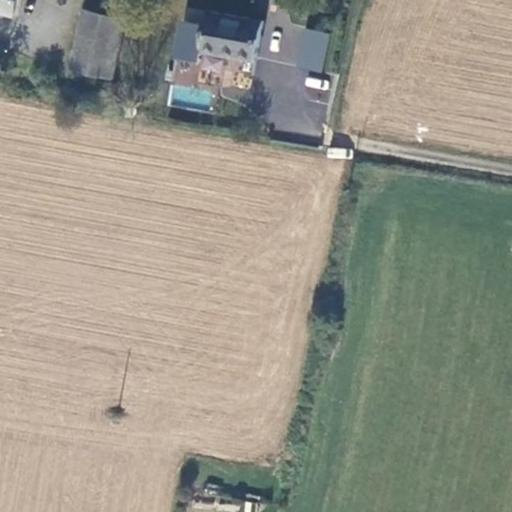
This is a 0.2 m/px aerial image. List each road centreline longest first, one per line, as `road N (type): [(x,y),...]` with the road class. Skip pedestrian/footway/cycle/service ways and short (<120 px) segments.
road 1 (unclassified): [(229,113),(511,168)]
road 2 (track): [(0,39),(74,80),(229,113)]
